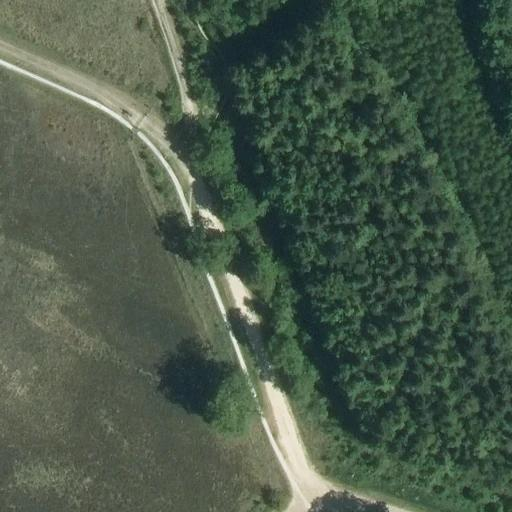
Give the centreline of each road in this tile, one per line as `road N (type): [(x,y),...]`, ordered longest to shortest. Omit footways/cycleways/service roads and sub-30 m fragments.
road 1 (track): [(179,151),(321,499)]
road 2 (track): [(0,45),(137,113),(179,151)]
road 3 (track): [(156,0),(188,104),(179,151)]
